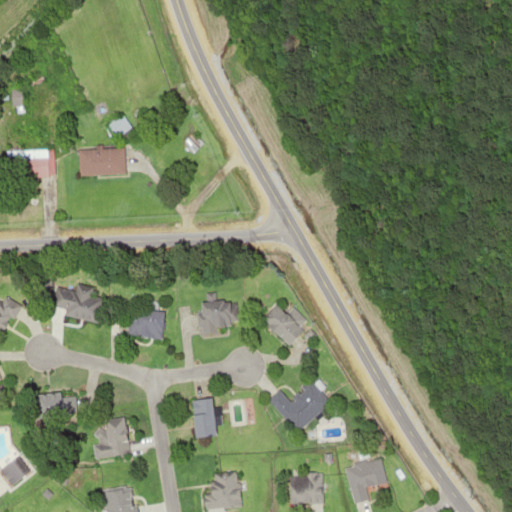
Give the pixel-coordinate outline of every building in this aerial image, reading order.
[(23,80),(39,76),(41,82),(25,87),(23,80)] [(7,89),(22,89),(22,105),(8,106),(7,89)] [(131,119),(139,113),(146,123),(137,129),(131,119)] [(117,114),(131,129),(119,141),(105,126),(117,114)] [(190,132),(201,141),(191,153),(180,143),(190,132)] [(6,148),(49,146),(51,173),(7,175),(6,148)] [(76,149),(122,149),(122,176),(76,176),(76,149)] [(56,287),(102,297),(96,323),(51,313),(56,287)] [(0,301),(11,308),(0,326),(0,301)] [(280,301),(306,324),(289,344),(262,321),(280,301)] [(195,307),(231,303),(234,328),(198,332),(195,307)] [(130,308),(164,312),(160,339),(126,335),(130,308)] [(307,382),(328,404),(297,433),(276,411),(307,382)] [(39,397),(70,395),(71,414),(40,416),(39,397)] [(191,400),(213,398),(217,436),(195,438),(191,400)] [(94,429),(126,425),(128,452),(97,455),(94,429)] [(0,466),(15,453),(30,470),(11,487),(0,474),(0,466)] [(345,468),(377,459),(383,481),(350,490),(345,468)] [(212,474),(236,471),(240,502),(216,505),(212,474)] [(291,478),(319,477),(320,503),(291,503),(291,478)] [(106,511),(102,491),(124,487),(129,511),(106,511)]
